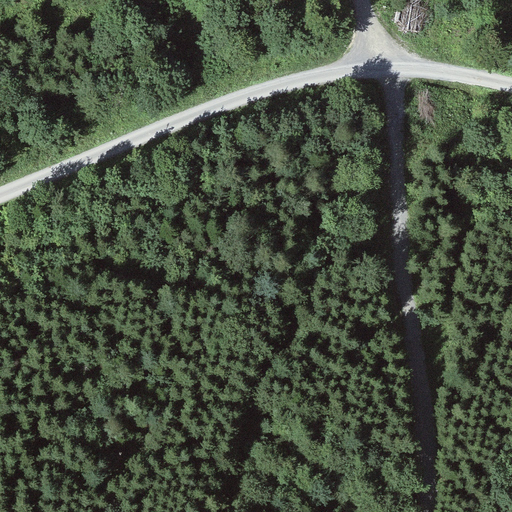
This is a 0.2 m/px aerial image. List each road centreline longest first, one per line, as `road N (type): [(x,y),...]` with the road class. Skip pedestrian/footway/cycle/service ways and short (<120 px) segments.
road 1 (track): [(380,64),(303,79),(0,197)]
road 2 (track): [(380,64),(511,91)]
